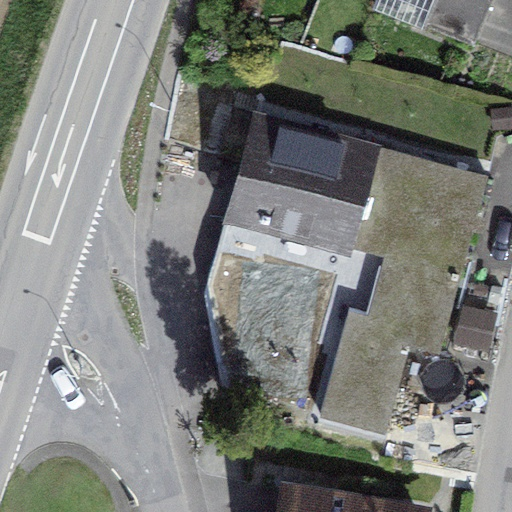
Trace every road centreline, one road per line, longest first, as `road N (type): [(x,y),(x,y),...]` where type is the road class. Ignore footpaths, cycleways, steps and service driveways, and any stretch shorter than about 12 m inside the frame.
road 1 (tertiary): [(120,0),(14,313)]
road 2 (residential): [(14,313),(95,375),(155,460),(167,511)]
